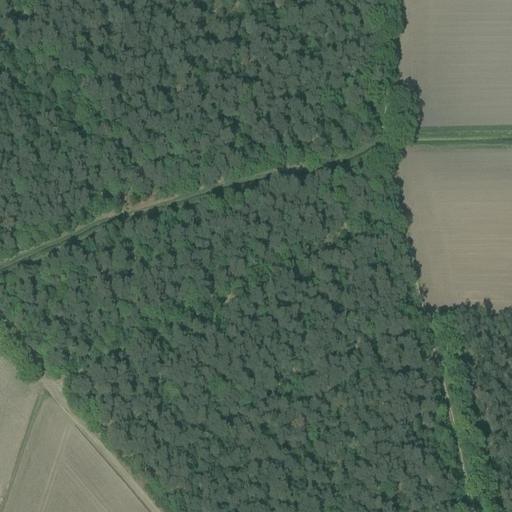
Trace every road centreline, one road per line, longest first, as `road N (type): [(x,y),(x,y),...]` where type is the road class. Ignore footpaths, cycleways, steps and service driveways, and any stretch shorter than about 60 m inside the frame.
road 1 (track): [(49,385),(404,221)]
road 2 (track): [(475,511),(423,305)]
road 3 (track): [(423,305),(389,131)]
road 4 (track): [(389,131),(396,0)]
